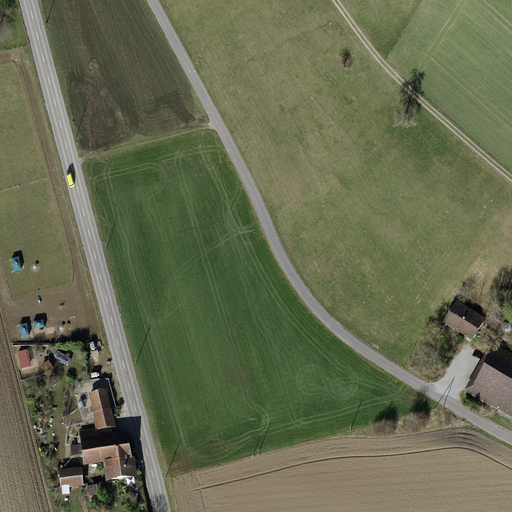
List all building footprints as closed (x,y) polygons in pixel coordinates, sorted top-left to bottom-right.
[(457,305),(446,324),(473,341),(485,322),(457,305)] [(19,349),(22,369),(33,368),(30,348),(19,349)] [(494,399),(511,409),(511,358),(496,350),(471,393),(491,404),(494,399)] [(44,363),(47,372),(55,369),(51,360),(44,363)] [(104,465),(106,480),(137,479),(134,461),(131,461),(125,435),(113,436),(112,430),(116,429),(108,391),(88,396),(95,431),(79,432),(84,467),(104,465)] [(58,472),(60,488),(83,486),(81,469),(58,472)] [(99,483),(89,484),(91,497),(101,495),(99,483)]
